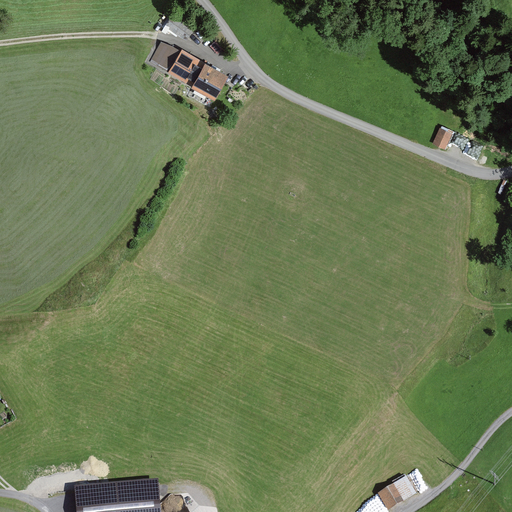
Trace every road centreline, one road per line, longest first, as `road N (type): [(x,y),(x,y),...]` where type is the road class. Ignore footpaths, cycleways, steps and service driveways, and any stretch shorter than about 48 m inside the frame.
road 1 (unclassified): [(511,173),(488,175),(448,162),(281,91),(202,0)]
road 2 (track): [(0,45),(145,35),(266,82)]
road 3 (unclassified): [(511,412),(444,494),(411,511)]
